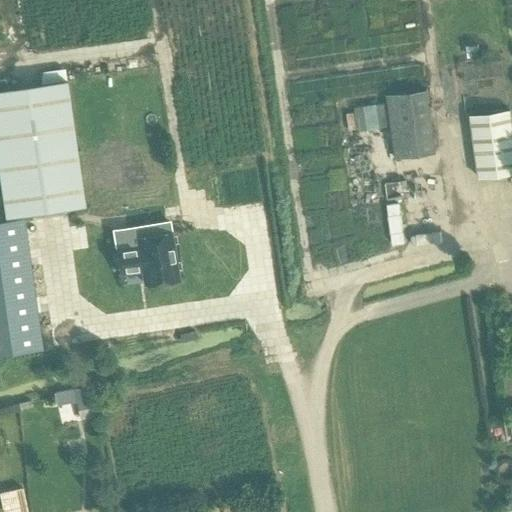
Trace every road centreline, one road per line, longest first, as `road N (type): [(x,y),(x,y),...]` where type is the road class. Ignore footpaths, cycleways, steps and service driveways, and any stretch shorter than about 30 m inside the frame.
road 1 (track): [(265,303),(247,213),(188,212),(153,0)]
road 2 (track): [(272,0),(313,288),(353,275)]
road 3 (track): [(427,164),(452,158),(431,0)]
